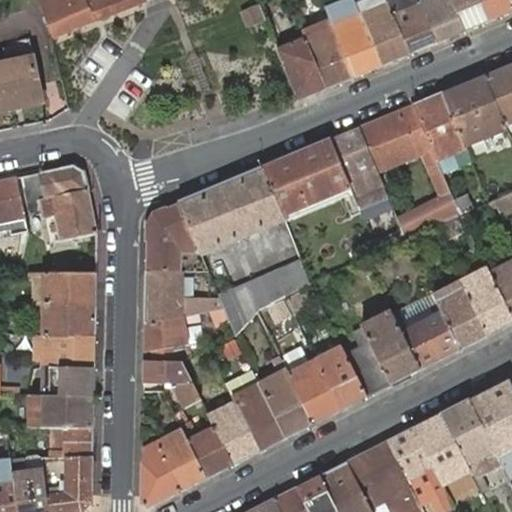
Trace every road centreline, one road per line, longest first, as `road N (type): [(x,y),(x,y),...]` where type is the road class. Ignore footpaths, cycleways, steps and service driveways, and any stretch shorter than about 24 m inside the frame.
road 1 (residential): [(511,36),(122,190)]
road 2 (residential): [(511,350),(193,511)]
road 3 (residential): [(120,511),(122,190)]
road 4 (residential): [(85,141),(94,109),(157,11)]
